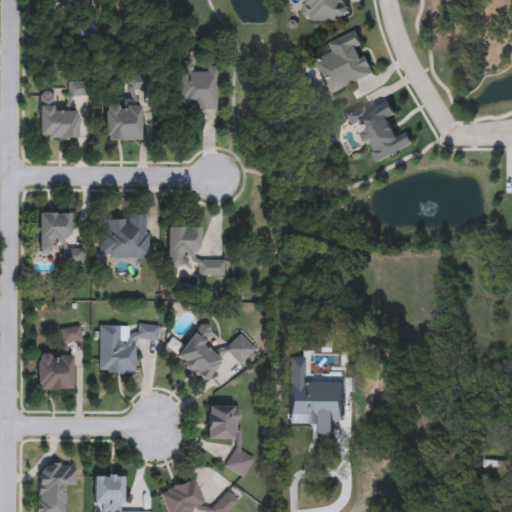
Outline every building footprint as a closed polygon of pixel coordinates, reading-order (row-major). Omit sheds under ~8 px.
[(59,0),(59,7),(84,8),(84,0),(59,0)] [(304,20),(304,0),(348,0),(348,20),(304,20)] [(310,51),(356,31),(374,74),(328,94),(310,51)] [(216,111),(177,110),(178,61),(194,62),(193,71),(206,71),(206,66),(217,67),(216,111)] [(67,96),(67,81),(85,81),(85,96),(67,96)] [(76,139),(38,138),(38,92),(55,92),(55,110),(76,110),(76,139)] [(105,140),(106,101),(141,102),(140,140),(105,140)] [(346,114),(364,106),(367,112),(390,102),(395,115),(389,118),(397,137),(408,133),(413,145),(375,162),(367,143),(360,146),(346,114)] [(69,212),(69,242),(48,242),(48,252),(38,252),(38,212),(69,212)] [(147,258),(99,259),(99,222),(127,222),(127,214),(147,214),(147,258)] [(166,265),(167,226),(199,227),(198,260),(224,260),(223,277),(197,276),(197,266),(166,265)] [(84,253),(81,265),(60,260),(63,248),(84,253)] [(97,374),(98,324),(127,325),(127,334),(137,334),(137,324),(158,325),(158,341),(135,341),(135,374),(97,374)] [(205,383),(183,368),(174,357),(182,346),(186,343),(195,329),(202,324),(212,331),(202,346),(214,354),(240,334),(253,350),(250,354),(239,364),(225,354),(205,383)] [(60,328),(79,326),(80,341),(61,343),(60,328)] [(72,390),(36,390),(36,355),(72,355),(72,390)] [(281,420),(281,400),(302,400),(302,392),(319,392),(319,420),(281,420)] [(237,406),(237,440),(207,440),(207,406),(237,406)] [(253,459),(242,478),(223,467),(234,448),(253,459)] [(511,472),(484,472),(484,461),(511,461),(511,472)] [(36,511),(36,473),(44,473),(44,464),(75,464),(74,485),(65,485),(64,511),(36,511)] [(122,511),(142,511),(101,511),(101,508),(93,508),(93,475),(123,476),(122,511)] [(187,511),(166,511),(160,490),(195,479),(203,505),(187,510),(187,511)] [(211,511),(208,509),(226,491),(238,502),(227,511),(211,511)]
